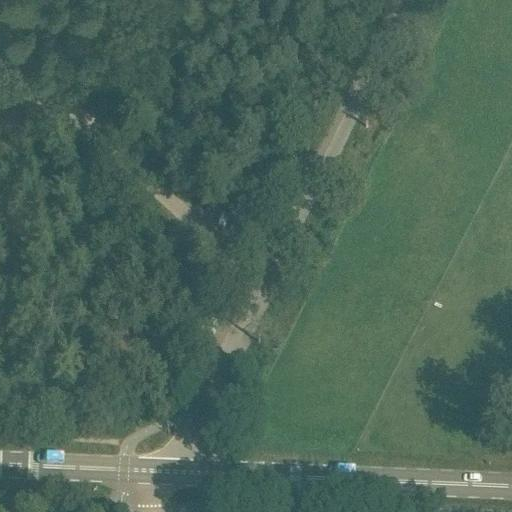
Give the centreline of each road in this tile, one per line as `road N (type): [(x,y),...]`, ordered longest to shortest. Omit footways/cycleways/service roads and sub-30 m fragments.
road 1 (unclassified): [(161,472),(406,0)]
road 2 (primary): [(511,486),(161,472)]
road 3 (primary): [(161,472),(0,464)]
road 4 (track): [(96,133),(110,100),(115,0)]
